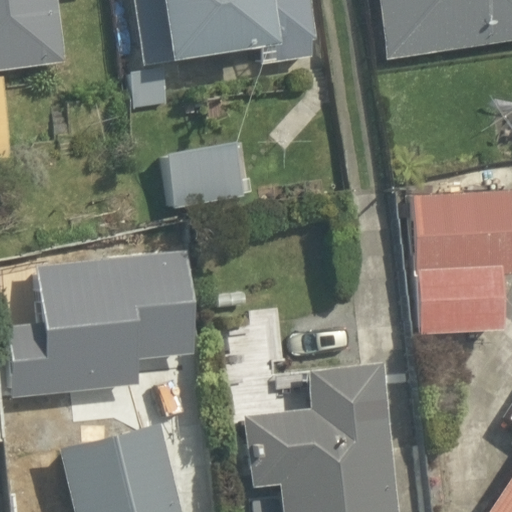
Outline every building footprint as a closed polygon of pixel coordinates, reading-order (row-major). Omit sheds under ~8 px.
[(0,0),(0,73),(63,66),(54,0),(0,0)] [(130,0),(140,69),(258,52),(261,67),(310,58),(307,41),(312,41),(306,0),(130,0)] [(511,0),(374,0),(383,62),(511,43),(511,0)] [(160,70),(127,75),(133,112),(166,105),(160,70)] [(1,79),(0,79),(0,164),(10,163),(1,79)] [(133,112),(128,113),(133,140),(185,130),(180,103),(166,105),(133,112)] [(233,145),(162,158),(171,212),(241,199),(233,145)] [(511,275),(511,214),(511,193),(410,198),(415,272),(411,272),(414,336),(500,332),(497,276),(511,275)] [(0,439),(0,443),(84,434),(73,330),(0,338),(0,439)] [(393,511),(378,365),(302,374),(305,411),(241,417),(247,490),(275,488),(277,511),(393,511)] [(462,448),(497,390),(472,376),(438,434),(462,448)] [(511,511),(511,404),(503,419),(511,424),(511,472),(484,511),(511,511)] [(178,511),(155,425),(54,452),(69,511),(178,511)] [(50,511),(48,460),(4,461),(5,511),(50,511)]
